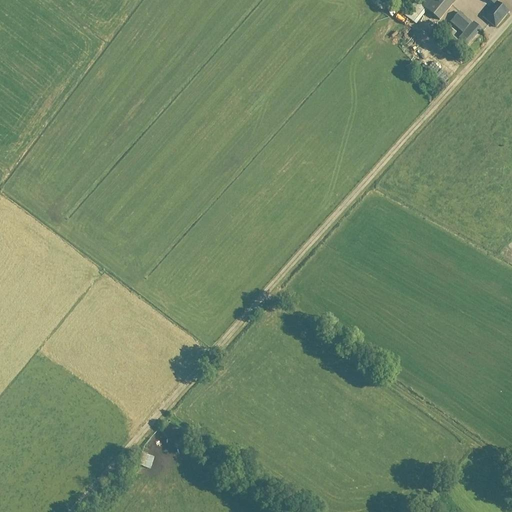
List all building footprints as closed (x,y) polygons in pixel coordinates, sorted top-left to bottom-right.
[(438,22),(456,0),(427,0),(421,8),(438,22)] [(496,0),(482,0),(491,7),(481,19),(494,29),(507,14),(494,3),(496,0)] [(409,25),(421,13),(416,7),(403,19),(409,25)] [(462,33),(470,24),(459,15),(451,24),(462,33)] [(465,47),(479,31),(472,25),(458,41),(465,47)] [(443,30),(438,36),(441,39),(452,49),(454,47),(460,52),(463,48),(457,43),(457,42),(451,38),(454,34),(446,27),(443,31),(443,30)] [(438,53),(436,56),(448,67),(451,64),(438,53)] [(414,69),(410,65),(405,69),(409,74),(414,69)] [(418,115),(422,119),(438,102),(433,98),(418,115)] [(135,467),(140,468),(144,457),(138,455),(135,467)]
